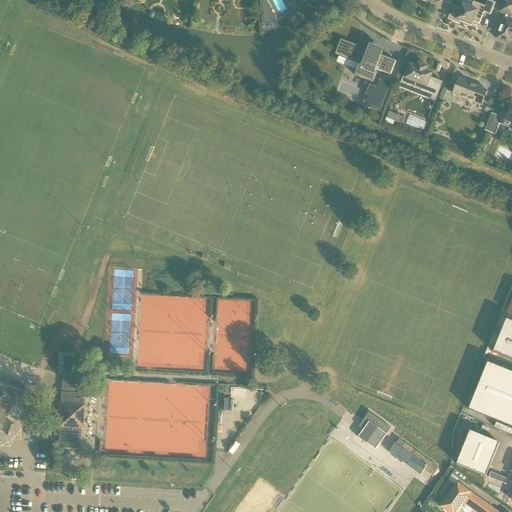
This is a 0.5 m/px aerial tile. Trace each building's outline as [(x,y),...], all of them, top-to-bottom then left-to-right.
[(300,10),(314,2),(312,0),(305,0),(297,4),(300,10)] [(486,7),(474,2),(468,0),(464,0),(463,1),(462,5),(461,8),(454,5),(448,20),(456,23),(457,20),(471,26),(473,22),(479,24),(484,13),(490,15),(495,3),(488,0),(486,7)] [(511,2),(506,0),(504,0),(499,12),(506,15),(505,19),(504,19),(496,39),(509,44),(511,39),(511,2)] [(267,1),(260,1),(262,24),(271,24),(275,23),(275,17),(267,1)] [(384,50),(370,45),(368,50),(341,40),(336,54),(362,64),(361,67),(359,66),(355,76),(373,83),(377,73),(375,72),(376,70),(391,75),(396,62),(382,56),(384,50)] [(410,65),(405,79),(412,82),(411,84),(419,87),(420,85),(427,87),(427,86),(431,88),(427,98),(435,101),(443,82),(434,79),(434,80),(430,79),(432,74),(426,71),(427,67),(418,64),(417,68),(410,65)] [(369,97),(366,106),(381,112),(392,85),(380,80),(377,87),(373,98),(369,97)] [(459,80),(453,94),(482,106),(483,102),(485,102),(487,96),(486,95),(488,91),(459,80)] [(511,104),(508,103),(502,118),(492,114),(485,131),(495,135),(500,124),(510,128),(509,132),(511,133),(511,104)] [(389,112),(387,118),(395,121),(401,123),(404,118),(389,112)] [(511,321),(507,320),(493,353),(511,360),(511,321)] [(125,324),(114,324),(115,331),(121,331),(122,336),(126,336),(125,324)] [(61,390),(61,393),(74,393),(74,390),(75,390),(76,377),(77,358),(63,357),(62,376),(61,389),(61,390)] [(511,372),(488,363),(469,410),(511,427),(511,372)] [(0,376),(0,391),(2,392),(0,397),(0,431),(1,432),(11,406),(10,406),(14,397),(19,399),(25,386),(0,376)] [(80,394),(74,393),(61,393),(60,404),(59,428),(58,444),(58,449),(80,450),(81,429),(83,429),(84,405),(80,405),(80,394)] [(224,399),(223,409),(232,410),(233,399),(224,399)] [(376,450),(391,428),(370,413),(359,427),(364,430),(358,438),(376,450)] [(470,431),(457,465),(486,477),(500,443),(470,431)] [(424,470),(433,477),(439,468),(400,439),(396,445),(395,444),(389,452),(421,475),(424,470)] [(446,511),(457,511),(471,493),(458,483),(440,508),(446,511)] [(497,511),(483,502),(483,503),(476,511),(497,511)]
